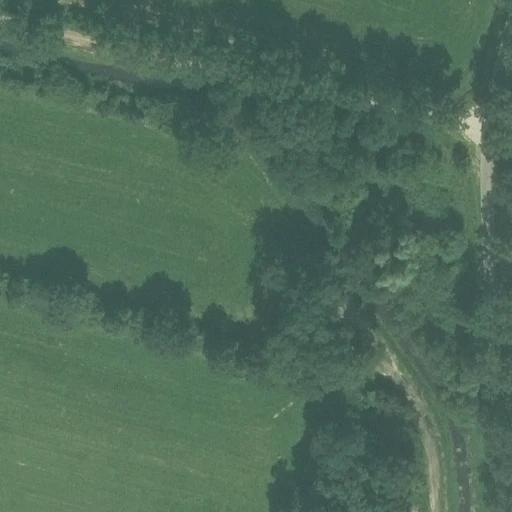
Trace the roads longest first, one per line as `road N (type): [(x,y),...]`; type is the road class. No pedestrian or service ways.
road 1 (unclassified): [(504,511),(484,163),(511,14)]
road 2 (track): [(486,127),(0,18)]
road 3 (track): [(429,511),(419,407),(329,263),(305,258)]
